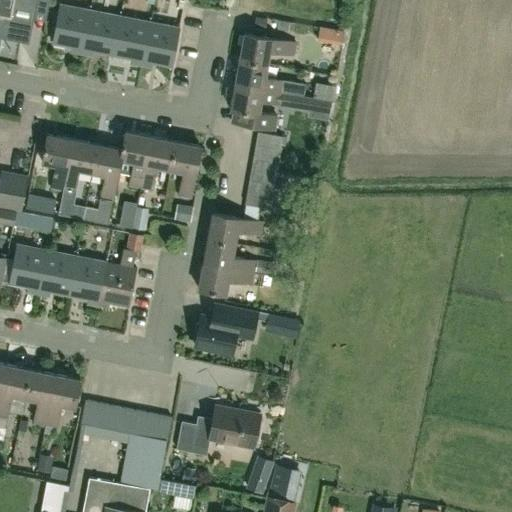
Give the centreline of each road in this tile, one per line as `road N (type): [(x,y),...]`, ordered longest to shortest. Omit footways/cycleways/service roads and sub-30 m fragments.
road 1 (residential): [(0,78),(197,112),(221,11)]
road 2 (residential): [(0,325),(163,356),(180,264)]
